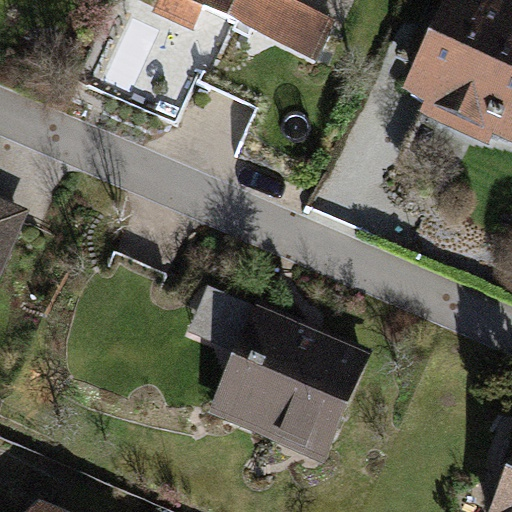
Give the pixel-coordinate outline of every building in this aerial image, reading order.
[(299,0),(159,0),(153,14),(195,33),(203,11),(318,61),(336,22),(298,3),(299,0)] [(511,4),(501,0),(442,0),(405,95),(423,101),(418,113),(490,146),(494,135),(511,144),(511,4)] [(0,282),(2,284),(32,212),(0,199),(0,282)] [(373,354),(205,286),(187,335),(234,353),(208,415),(325,465),(373,354)] [(511,511),(511,450),(486,511),(511,511)] [(58,511),(36,502),(25,511),(58,511)]
